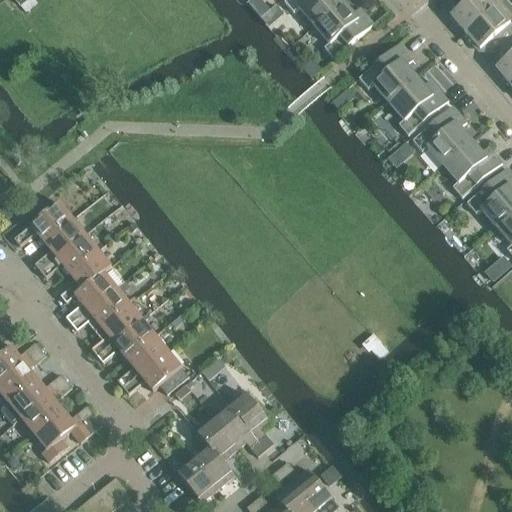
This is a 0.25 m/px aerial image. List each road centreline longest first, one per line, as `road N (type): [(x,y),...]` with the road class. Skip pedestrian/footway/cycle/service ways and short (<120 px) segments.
road 1 (residential): [(121,457),(123,428),(0,278)]
road 2 (residential): [(511,125),(410,8)]
